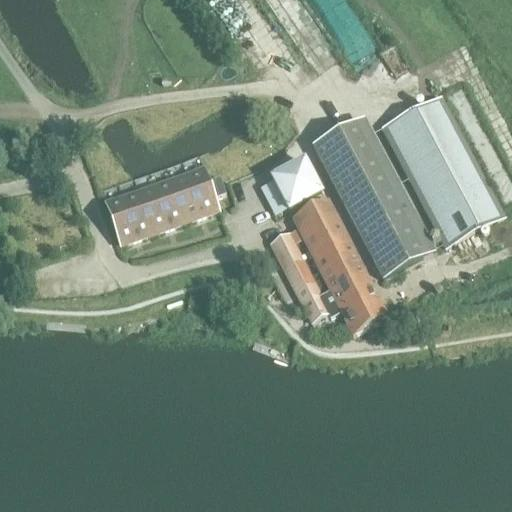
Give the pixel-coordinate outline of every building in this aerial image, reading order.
[(384,134),(447,252),(506,221),(443,102),(384,134)] [(424,264),(354,131),(315,152),(385,285),(424,264)] [(275,184),(291,215),(323,199),(307,167),(275,184)] [(204,174),(188,180),(202,221),(219,216),(214,203),(226,199),(220,182),(208,186),(204,174)] [(202,221),(188,180),(171,186),(186,227),(202,221)] [(186,227),(171,186),(155,192),(170,233),(186,227)] [(170,233),(155,192),(139,197),(153,239),(170,233)] [(153,239),(139,197),(122,203),(137,245),(153,239)] [(137,245),(122,203),(106,209),(121,250),(137,245)] [(294,224),(331,295),(322,300),(290,239),(272,248),(313,327),(332,318),(334,321),(343,316),(355,340),(390,322),(330,206),(294,224)]
